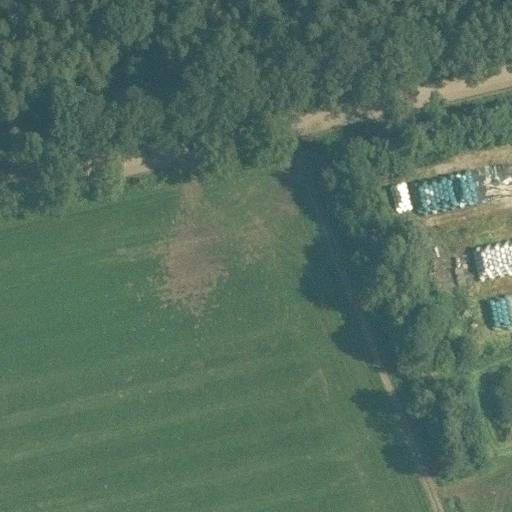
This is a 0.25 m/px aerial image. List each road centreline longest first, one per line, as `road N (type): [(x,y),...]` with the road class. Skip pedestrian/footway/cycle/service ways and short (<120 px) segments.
road 1 (track): [(0,191),(511,75)]
road 2 (track): [(446,511),(289,126)]
